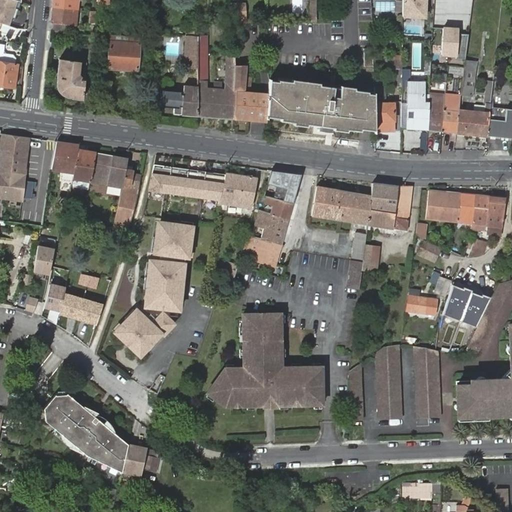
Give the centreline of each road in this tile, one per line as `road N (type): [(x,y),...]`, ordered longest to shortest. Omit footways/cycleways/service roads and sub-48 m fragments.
road 1 (secondary): [(29,118),(374,163),(511,167)]
road 2 (residential): [(249,455),(511,447)]
road 3 (residential): [(16,319),(132,399)]
